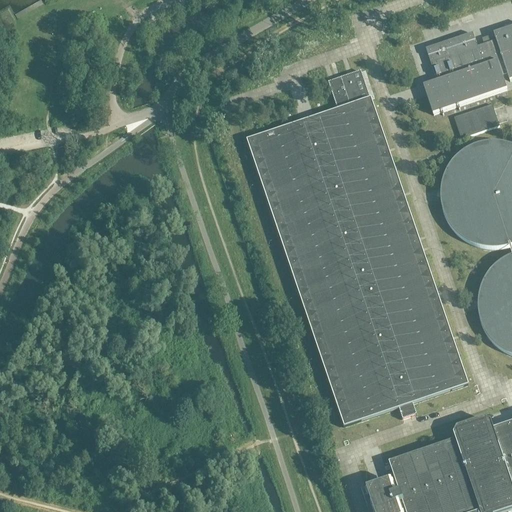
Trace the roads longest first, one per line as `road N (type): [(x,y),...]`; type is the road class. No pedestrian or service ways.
road 1 (unknown): [(320,511),(195,145),(201,93),(211,77),(337,0)]
road 2 (unknown): [(122,511),(162,485),(292,432)]
road 3 (unclassified): [(163,106),(194,64),(307,0)]
